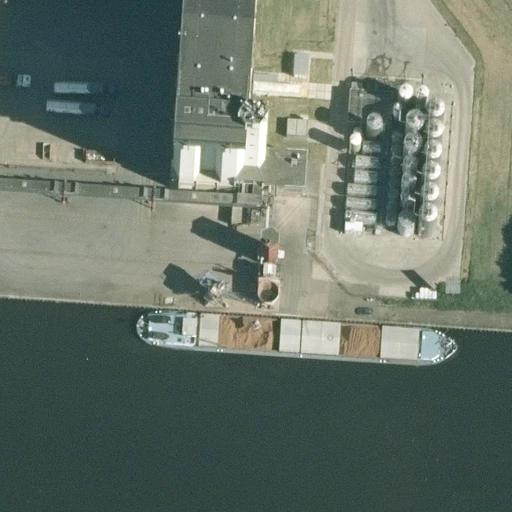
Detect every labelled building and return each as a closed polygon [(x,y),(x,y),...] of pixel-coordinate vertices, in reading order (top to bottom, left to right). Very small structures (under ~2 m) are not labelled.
[(231,226),(260,229),(262,196),(304,200),(306,162),(257,158),(257,159),(240,158),(250,0),(184,0),(172,189),(232,193),(232,213),(231,213),(231,226)] [(293,78),(306,79),(307,59),(294,58),(293,78)] [(392,97),(349,94),(347,127),(390,130),(392,97)] [(380,141),(358,142),(358,152),(381,151),(380,141)] [(445,244),(432,153),(403,157),(405,172),(401,173),(403,190),(390,192),(395,230),(404,229),(405,239),(423,237),(424,247),(445,244)] [(380,191),(380,157),(357,157),(357,191),(380,191)] [(348,223),(377,223),(377,199),(349,198),(348,223)] [(258,261),(267,268),(277,263),(278,252),(269,245),(259,250),(258,261)]
